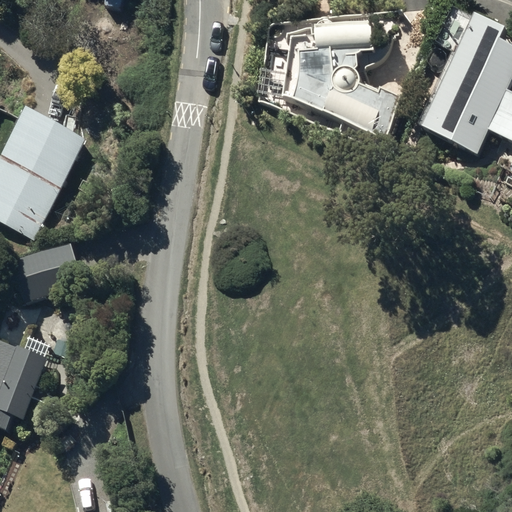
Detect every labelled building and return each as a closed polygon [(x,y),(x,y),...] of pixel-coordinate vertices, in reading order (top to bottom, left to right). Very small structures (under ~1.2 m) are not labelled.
[(511,49),(505,46),(509,37),(454,14),(436,50),(454,59),(420,131),(425,134),(424,138),(479,162),(489,138),(511,147),(511,99),(509,98),(511,91),(511,49)] [(372,29),(295,38),(286,105),(391,147),(407,106),(365,89),(365,88),(365,87),(365,86),(365,85),(365,84),(364,83),(364,82),(364,81),(363,81),(363,80),(363,79),(362,79),(362,78),(361,78),(361,77),(360,77),(360,76),(359,76),(358,63),(374,62),(372,29)] [(89,148),(31,119),(0,177),(0,226),(40,246),(89,148)] [(88,289),(73,249),(15,271),(29,311),(88,289)] [(52,369),(0,348),(0,440),(2,435),(14,439),(19,425),(29,429),(52,369)]
